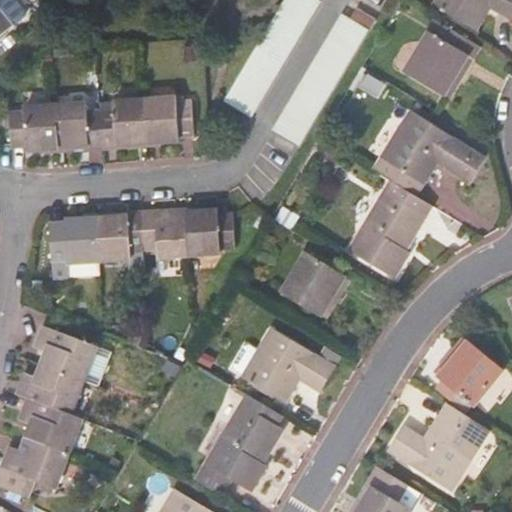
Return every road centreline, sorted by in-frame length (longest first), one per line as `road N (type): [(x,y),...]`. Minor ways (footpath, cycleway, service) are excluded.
road 1 (residential): [(295,511),(407,321),(437,287),(511,249)]
road 2 (residential): [(13,195),(231,174)]
